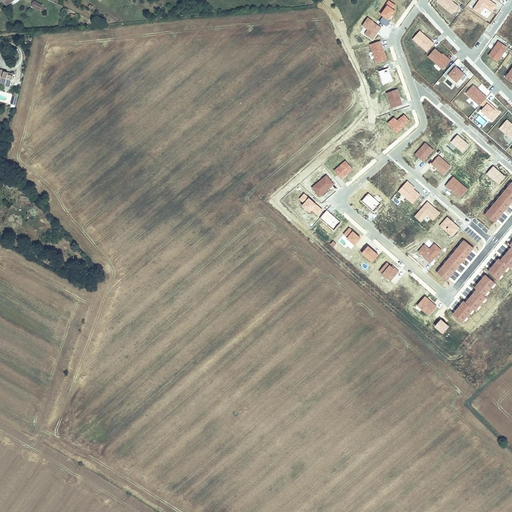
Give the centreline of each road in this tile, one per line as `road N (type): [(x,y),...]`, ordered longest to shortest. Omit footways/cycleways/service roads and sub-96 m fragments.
road 1 (residential): [(391,153),(338,199),(445,296),(492,241)]
road 2 (residential): [(391,153),(492,241)]
road 3 (residential): [(511,166),(411,83)]
